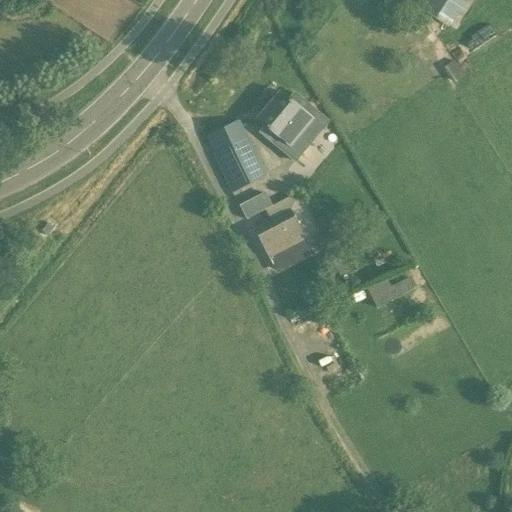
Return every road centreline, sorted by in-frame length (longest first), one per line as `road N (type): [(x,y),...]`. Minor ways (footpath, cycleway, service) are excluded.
road 1 (unclassified): [(391,511),(323,406),(191,135),(141,75)]
road 2 (tertiary): [(0,182),(73,139),(141,75)]
